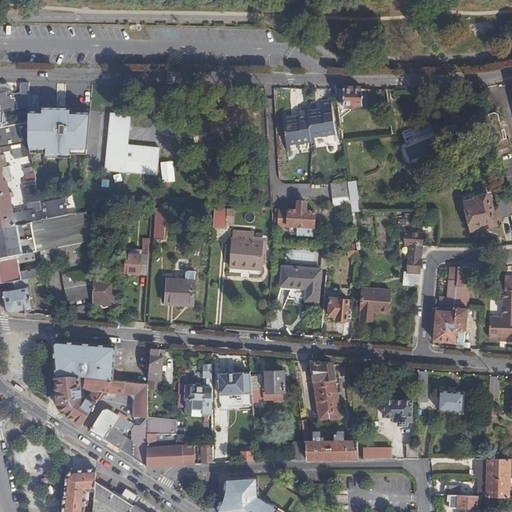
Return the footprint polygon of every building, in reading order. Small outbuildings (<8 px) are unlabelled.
[(105,38),(106,26),(89,25),(89,38),(105,38)] [(110,26),(110,38),(126,39),(126,26),(110,26)] [(0,114),(7,114),(29,110),(29,86),(20,86),(20,99),(8,101),(6,94),(0,95),(0,114)] [(344,90),(335,89),(338,108),(345,107),(344,90)] [(363,90),(344,90),(345,107),(345,109),(355,109),(355,105),(364,105),(363,90)] [(310,138),(314,138),(335,135),(331,103),(321,104),(322,111),(310,113),(308,103),(305,104),(306,110),(310,138)] [(29,114),(29,145),(30,151),(37,150),(47,150),(47,155),(73,156),(74,150),(89,151),(92,110),(43,110),(43,114),(29,114)] [(310,141),(310,138),(306,110),(297,111),(297,118),(286,119),(285,110),(281,110),(285,144),(289,143),(310,141)] [(7,114),(0,114),(0,143),(6,143),(3,129),(9,128),(7,114)] [(128,146),(131,116),(110,114),(105,171),(107,172),(128,174),(142,175),(157,177),(160,149),(147,147),(128,146)] [(495,114),(488,115),(497,152),(509,150),(511,148),(511,142),(511,141),(509,141),(508,134),(504,135),(500,117),(495,114)] [(0,150),(0,229),(21,225),(20,221),(16,222),(14,215),(11,200),(15,199),(15,194),(10,195),(8,184),(13,183),(10,169),(4,170),(2,163),(7,162),(7,158),(1,159),(1,156),(13,153),(15,161),(31,158),(30,151),(29,145),(0,150)] [(42,206),(40,196),(35,174),(27,176),(28,183),(24,184),(26,191),(24,191),(28,213),(30,224),(45,221),(42,206)] [(357,182),(349,183),(351,196),(352,201),(359,200),(357,182)] [(349,183),(332,185),(334,199),(351,196),(349,183)] [(511,212),(511,211),(507,191),(497,193),(501,208),(495,209),(491,195),(477,198),(479,205),(468,208),(474,232),(491,227),(490,224),(511,217),(511,212)] [(351,196),(334,199),(335,207),(352,204),(352,201),(351,196)] [(42,206),(45,221),(70,216),(67,201),(42,206)] [(280,226),(298,227),(315,228),(316,211),(307,211),(308,202),(299,201),(299,210),(281,210),(280,226)] [(164,240),(167,209),(155,208),(153,239),(164,240)] [(224,211),(214,210),(213,227),(223,228),(224,211)] [(21,225),(0,229),(0,259),(35,253),(42,252),(96,242),(96,228),(94,227),(95,216),(89,213),(70,216),(45,221),(30,224),(21,225)] [(30,224),(28,213),(14,215),(16,222),(20,221),(21,225),(30,224)] [(418,226),(417,214),(407,215),(408,227),(418,226)] [(315,228),(298,227),(298,236),(315,237),(315,228)] [(234,244),(265,245),(265,241),(254,240),(255,232),(235,231),(234,244)] [(424,250),(424,249),(425,236),(406,235),(406,248),(412,249),(424,250)] [(368,244),(367,236),(357,237),(358,245),(368,244)] [(95,251),(96,242),(42,252),(44,267),(95,258),(95,251)] [(264,270),(265,245),(234,244),(232,268),(264,270)] [(375,251),(375,244),(368,244),(358,245),(358,251),(359,252),(368,252),(370,252),(375,251)] [(370,261),(370,252),(368,252),(359,252),(359,255),(360,261),(370,261)] [(35,253),(0,259),(0,274),(2,285),(27,281),(40,278),(38,270),(22,273),(20,264),(37,261),(35,253)] [(142,256),(126,255),(124,276),(140,277),(141,276),(147,276),(149,256),(142,256)] [(410,259),(409,273),(422,275),(423,256),(412,255),(412,258),(410,259)] [(321,270),(283,266),(282,286),(307,289),(307,301),(319,302),(321,270)] [(456,288),(466,289),(468,272),(475,272),(475,267),(451,267),(449,298),(448,305),(450,305),(450,312),(441,312),(438,311),(436,340),(458,342),(459,330),(453,329),(455,308),(456,288)] [(195,306),(197,280),(196,280),(197,271),(189,271),(187,273),(187,280),(170,279),(168,304),(195,306)] [(94,281),(94,272),(61,277),(64,296),(63,297),(64,304),(94,300),(94,281)] [(409,273),(407,288),(420,289),(422,275),(409,273)] [(27,281),(2,285),(5,303),(8,303),(9,308),(14,311),(19,310),(20,313),(35,310),(30,288),(28,288),(27,281)] [(94,300),(93,306),(116,307),(118,283),(94,281),(94,300)] [(470,289),(466,289),(456,288),(455,308),(468,309),(470,289)] [(393,291),(364,289),(363,311),(364,311),(363,318),(375,319),(376,312),(391,313),(393,291)] [(448,305),(449,298),(441,297),(441,312),(450,312),(450,305),(448,305)] [(339,321),(355,322),(357,301),(332,299),(331,316),(339,317),(339,321)] [(468,309),(455,308),(453,329),(459,330),(458,342),(457,348),(465,349),(468,309)] [(511,309),(504,310),(504,317),(492,317),(490,338),(502,339),(508,339),(508,342),(508,343),(511,342),(511,309)] [(97,346),(57,343),(54,347),(57,378),(80,378),(82,378),(96,379),(117,381),(118,348),(97,346)] [(165,351),(153,350),(152,383),(152,391),(164,391),(165,351)] [(334,364),(313,362),(314,369),(315,376),(318,395),(321,419),(331,418),(331,419),(341,418),(334,364)] [(428,371),(419,371),(419,397),(428,397),(428,371)] [(285,372),(267,372),(267,387),(268,393),(286,393),(285,372)] [(262,373),(251,373),(251,375),(252,388),(262,387),(262,373)] [(252,388),(251,375),(246,375),(245,374),(220,374),(221,396),(253,395),(252,388)] [(501,377),(491,376),(488,419),(495,419),(497,405),(498,405),(501,377)] [(152,383),(117,381),(96,379),(82,378),(80,378),(57,378),(59,391),(60,399),(61,407),(69,416),(77,421),(83,425),(98,403),(105,391),(132,393),(137,399),(137,417),(151,418),(151,417),(152,391),(152,383)] [(213,400),(213,389),(209,389),(209,385),(205,385),(205,387),(188,387),(188,400),(213,400)] [(466,392),(441,390),(440,411),(464,413),(466,392)] [(412,421),(413,401),(385,400),(385,416),(396,416),(396,421),(400,421),(400,425),(410,425),(410,421),(412,421)] [(106,407),(91,430),(104,438),(112,443),(126,453),(148,467),(149,467),(150,435),(132,423),(131,425),(134,427),(133,429),(133,441),(119,432),(112,427),(120,415),(106,407)] [(428,416),(419,416),(419,428),(427,428),(428,416)] [(179,429),(179,426),(150,426),(150,435),(158,435),(178,435),(179,429)] [(185,465),(183,446),(178,447),(178,435),(158,435),(150,435),(149,467),(180,465),(182,465),(185,465)] [(308,461),(359,459),(358,441),(345,441),(345,437),(336,437),(336,441),(325,442),(325,437),(315,438),(315,442),(306,443),(308,461)] [(297,461),(308,461),(306,443),(295,443),(297,461)] [(419,458),(419,443),(407,443),(407,458),(419,458)] [(213,464),(213,445),(202,445),(203,464),(213,464)] [(193,446),(186,446),(183,446),(185,465),(195,464),(193,446)] [(365,459),(393,459),(393,448),(378,448),(365,448),(365,459)] [(22,471),(45,468),(43,449),(20,452),(22,471)] [(242,462),(252,462),(252,454),(241,454),(242,462)] [(486,459),(477,459),(478,477),(480,477),(500,477),(499,459),(486,459)] [(510,459),(499,459),(500,477),(510,478),(510,459)] [(86,511),(88,497),(90,497),(91,489),(97,489),(97,480),(98,468),(73,470),(68,476),(64,511),(86,511)] [(500,497),(500,477),(480,477),(480,496),(483,496),(500,497)] [(510,497),(510,478),(500,477),(500,497),(510,497)] [(224,501),(218,510),(221,511),(287,511),(286,511),(276,505),(267,499),(260,495),(262,478),(230,479),(227,493),(224,501)] [(95,511),(132,511),(134,506),(135,504),(140,496),(127,487),(122,496),(97,480),(97,489),(95,511)] [(447,486),(447,494),(449,494),(462,495),(462,487),(447,486)] [(462,495),(449,494),(449,506),(479,507),(479,496),(462,495)]
